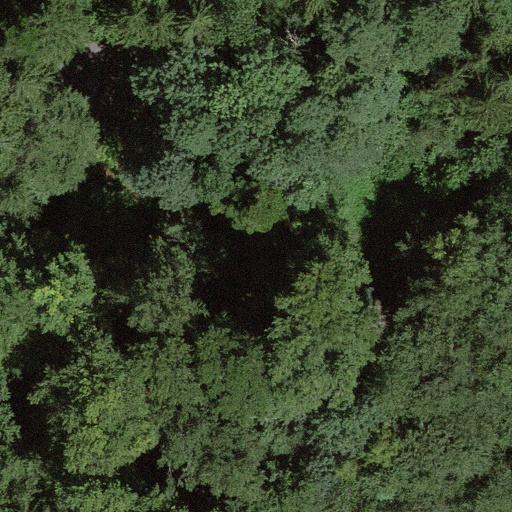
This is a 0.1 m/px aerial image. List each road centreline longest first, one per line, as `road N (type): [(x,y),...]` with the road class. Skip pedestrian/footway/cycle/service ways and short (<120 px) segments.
road 1 (track): [(76,81),(365,0)]
road 2 (unclassified): [(0,202),(52,136),(96,0)]
